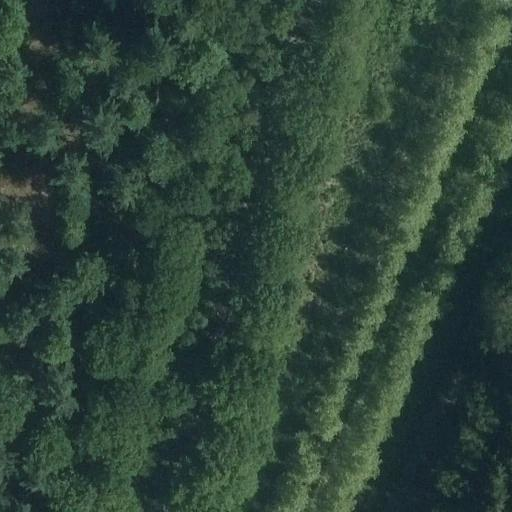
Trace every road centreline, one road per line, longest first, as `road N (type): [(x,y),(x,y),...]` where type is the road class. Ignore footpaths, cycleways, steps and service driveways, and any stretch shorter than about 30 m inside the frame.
road 1 (tertiary): [(170,511),(310,0)]
road 2 (track): [(112,421),(230,0)]
